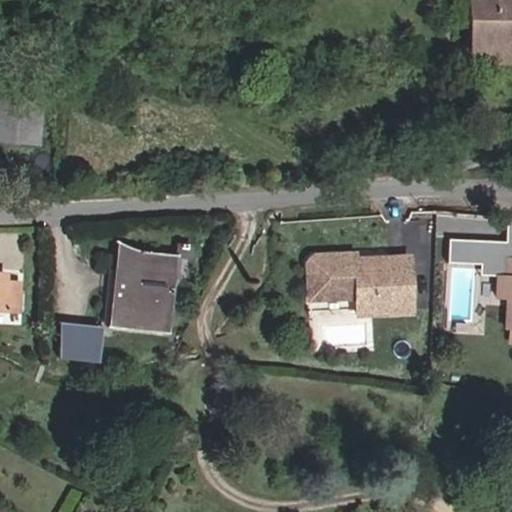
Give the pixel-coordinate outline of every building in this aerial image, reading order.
[(511,0),(467,0),(467,51),(511,51),(511,0)] [(27,93),(0,91),(0,138),(27,140),(27,93)] [(492,265),(491,296),(498,296),(511,296),(511,250),(499,250),(498,265),(492,265)] [(406,315),(404,262),(350,264),(337,264),(330,258),(307,259),(301,266),(303,303),(350,301),(351,317),(406,315)] [(119,297),(112,296),(108,334),(169,340),(176,265),(123,260),(119,297)] [(1,278),(1,267),(0,267),(0,303),(16,303),(16,278),(1,278)] [(511,296),(498,296),(497,325),(511,325),(511,296)] [(303,303),(304,319),(351,317),(350,301),(303,303)] [(87,356),(88,339),(100,340),(101,333),(55,328),(52,353),(87,356)] [(97,369),(100,340),(88,339),(87,356),(52,353),(51,364),(97,369)] [(511,409),(509,409),(503,432),(511,433),(511,409)]
